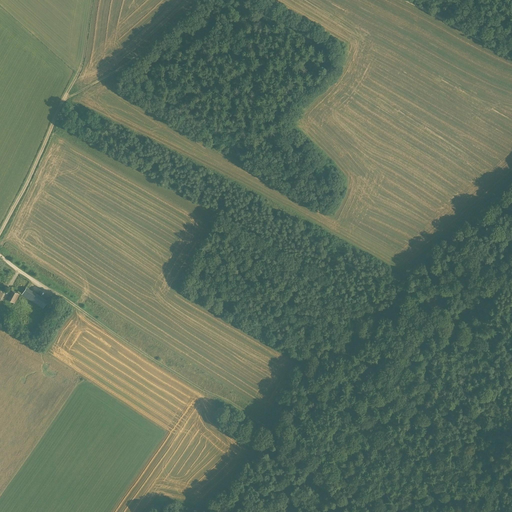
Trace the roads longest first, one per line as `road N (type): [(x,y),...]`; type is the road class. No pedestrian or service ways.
road 1 (track): [(415,322),(389,375),(393,394),(511,484)]
road 2 (track): [(62,101),(139,55),(199,0)]
road 3 (track): [(0,232),(62,101)]
